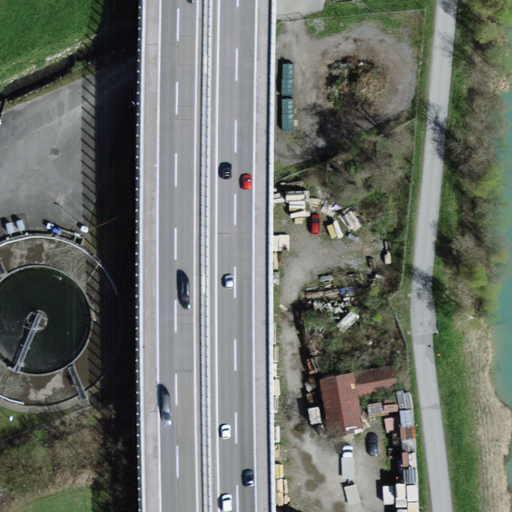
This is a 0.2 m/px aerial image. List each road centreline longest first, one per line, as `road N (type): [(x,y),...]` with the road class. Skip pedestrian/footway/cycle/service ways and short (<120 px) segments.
road 1 (motorway): [(239,511),(240,0)]
road 2 (motorway): [(180,0),(179,511)]
